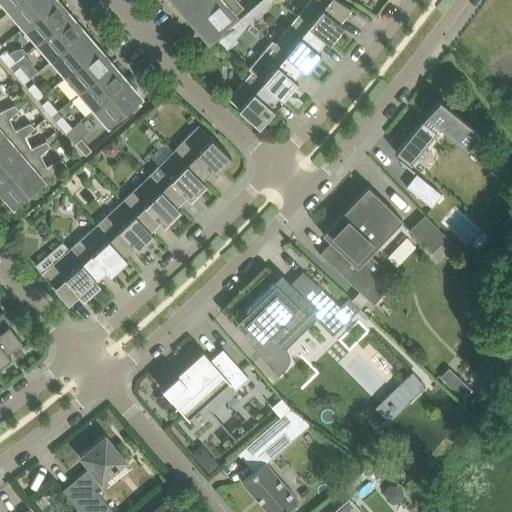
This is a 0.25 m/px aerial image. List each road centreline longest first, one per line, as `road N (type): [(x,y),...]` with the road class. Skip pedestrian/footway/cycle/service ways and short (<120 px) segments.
road 1 (residential): [(104,382),(304,193)]
road 2 (residential): [(274,165),(77,352)]
road 3 (residential): [(304,193),(460,0)]
road 4 (residential): [(274,165),(185,82),(117,0)]
road 5 (residential): [(409,0),(274,165)]
road 6 (residential): [(215,511),(104,382)]
road 7 (residential): [(0,462),(104,382)]
